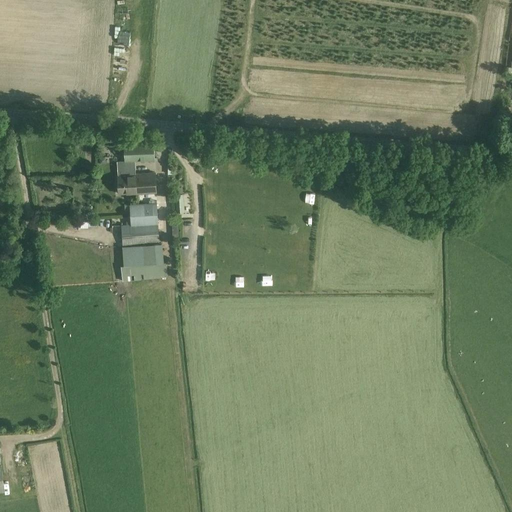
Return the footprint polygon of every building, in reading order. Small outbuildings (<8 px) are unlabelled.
[(114,54),(129,54),(129,33),(114,33),(114,54)] [(135,161),(155,160),(154,142),(124,143),(124,161),(124,162),(135,161)] [(124,161),(117,161),(118,177),(119,194),(136,193),(136,194),(157,193),(155,173),(136,174),(135,161),(124,162),(124,161)] [(176,212),(184,212),(184,194),(175,194),(176,210),(176,212)] [(122,224),(123,247),(147,245),(160,244),(160,243),(157,203),(130,205),(130,204),(124,204),(124,210),(131,209),(131,221),(126,221),(127,224),(122,224)] [(124,266),(122,266),(123,281),(168,277),(167,262),(163,262),(162,243),(160,243),(160,244),(147,245),(123,247),(124,266)]
